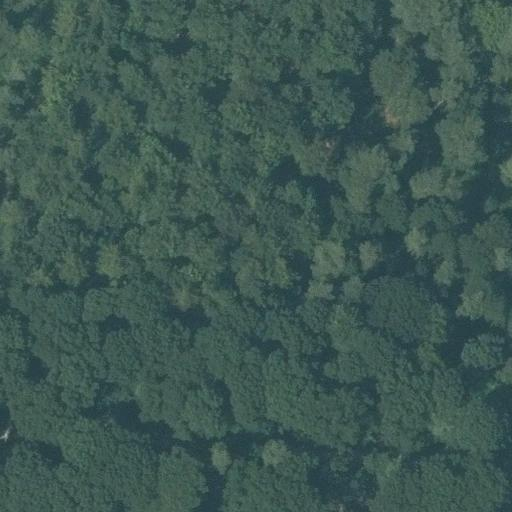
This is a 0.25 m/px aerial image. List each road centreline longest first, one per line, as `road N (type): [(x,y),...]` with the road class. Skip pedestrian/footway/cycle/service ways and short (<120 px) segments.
road 1 (track): [(511,451),(0,423)]
road 2 (unknown): [(511,481),(159,461),(0,461)]
